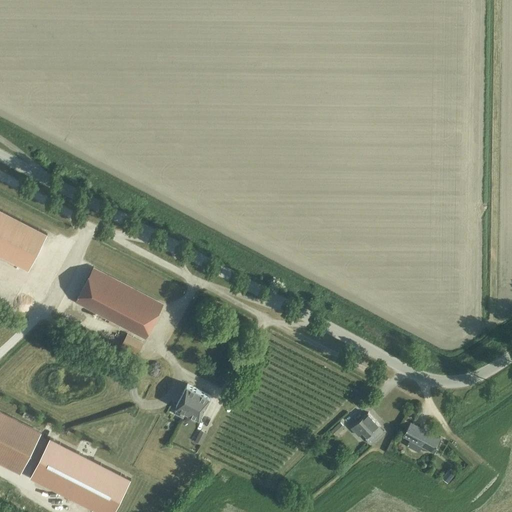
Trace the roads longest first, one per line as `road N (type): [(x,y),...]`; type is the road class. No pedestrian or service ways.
road 1 (unclassified): [(511,353),(480,375),(431,381),(270,297)]
road 2 (unclassified): [(158,237),(38,175)]
road 3 (unclassified): [(105,234),(0,176)]
